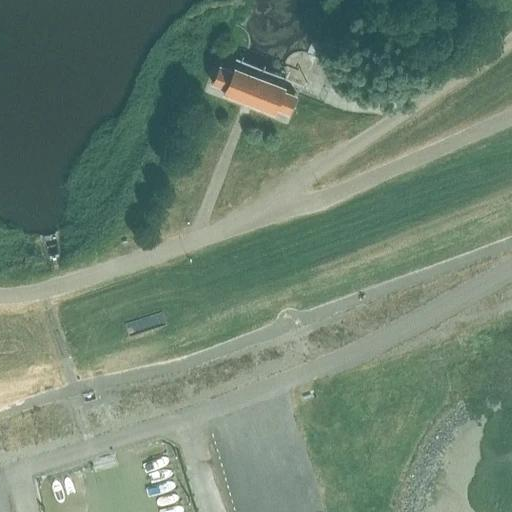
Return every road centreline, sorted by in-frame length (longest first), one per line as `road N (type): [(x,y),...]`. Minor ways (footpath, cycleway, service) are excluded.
road 1 (unclassified): [(0,484),(188,426),(324,369),(511,269)]
road 2 (unclassified): [(267,205),(511,46)]
road 3 (unclassified): [(267,205),(108,272),(0,295)]
road 4 (unclassified): [(511,115),(315,201),(267,205)]
